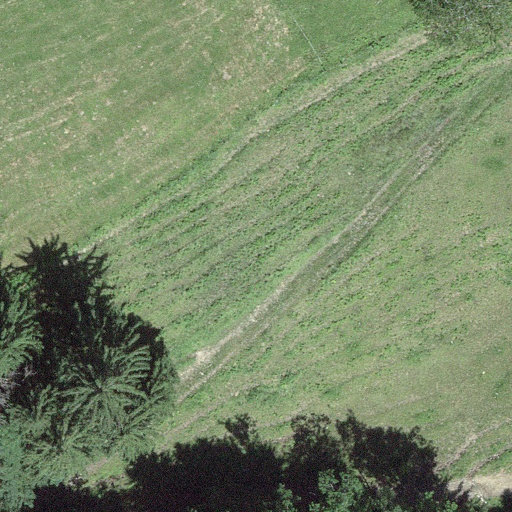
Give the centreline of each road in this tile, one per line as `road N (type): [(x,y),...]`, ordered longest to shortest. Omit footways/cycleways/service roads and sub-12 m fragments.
road 1 (track): [(511,74),(274,319),(38,489),(32,511)]
road 2 (track): [(167,511),(237,494),(416,496),(511,485)]
